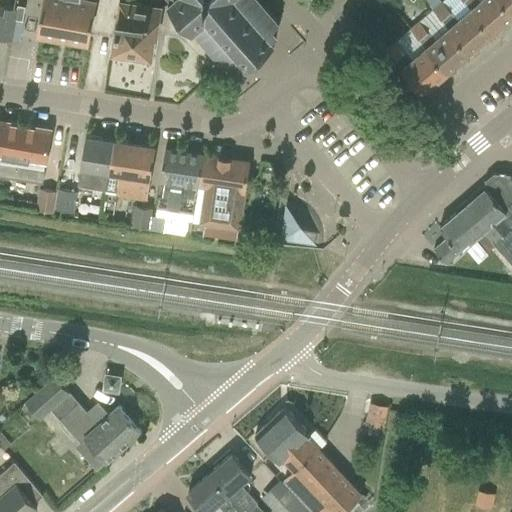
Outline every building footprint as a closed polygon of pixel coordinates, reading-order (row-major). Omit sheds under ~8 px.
[(45,0),(39,30),(89,39),(95,0),(45,0)] [(169,0),(169,1),(170,3),(176,9),(169,14),(181,27),(187,22),(192,27),(190,29),(191,30),(193,29),(194,28),(195,29),(203,38),(203,39),(201,41),(202,43),(205,41),(206,42),(206,41),(214,50),(214,51),(211,54),(213,56),(216,53),(216,54),(217,54),(225,63),(225,64),(222,66),(224,68),(226,66),(227,66),(228,66),(230,64),(237,73),(254,58),(255,59),(256,57),(256,56),(256,55),(256,54),(263,48),(264,49),(265,49),(266,49),(268,48),(267,47),(275,41),(274,41),(275,40),(274,38),(273,39),(272,37),(278,33),(273,27),(278,22),(279,21),(281,18),(280,16),(277,19),(277,18),(276,18),(268,9),(269,9),(268,8),(271,6),(269,4),(266,6),(260,0),(169,0)] [(427,0),(434,8),(442,1),(441,0),(427,0)] [(449,26),(471,50),(493,31),(465,0),(443,0),(442,1),(434,8),(433,9),(449,26)] [(511,14),(511,8),(503,0),(465,0),(493,31),(511,14)] [(511,0),(503,0),(511,8),(511,0)] [(121,2),(112,50),(152,56),(152,55),(153,55),(157,31),(161,8),(121,2)] [(0,37),(12,39),(16,18),(18,8),(17,8),(0,4),(0,37)] [(18,4),(17,8),(18,8),(16,18),(23,20),(26,6),(18,4)] [(426,46),(448,70),(471,50),(449,26),(435,38),(420,20),(410,28),(426,46)] [(397,40),(388,48),(424,90),(448,70),(426,46),(413,58),(397,40)] [(0,119),(0,154),(3,155),(9,121),(0,119)] [(9,121),(3,155),(15,157),(12,173),(43,178),(52,128),(9,121)] [(109,171),(115,139),(86,134),(79,184),(106,188),(109,171)] [(148,199),(156,145),(115,139),(109,171),(120,173),(116,194),(148,199)] [(194,220),(204,152),(166,146),(157,215),(152,214),(150,227),(164,230),(166,216),(194,220)] [(240,228),(250,160),(204,152),(194,220),(202,222),(205,223),(203,235),(237,240),(239,228),(240,228)] [(511,178),(510,176),(495,175),(487,181),(459,205),(457,207),(458,209),(440,225),(449,236),(434,249),(446,262),(476,237),(481,244),(488,252),(497,245),(510,260),(511,262),(511,178)] [(56,189),(40,187),(36,207),(52,209),(56,189)] [(56,208),(75,211),(78,190),(59,188),(56,208)] [(132,224),(150,227),(152,214),(152,207),(135,204),(132,224)] [(281,208),(280,239),(320,241),(321,210),(281,208)] [(39,416),(69,389),(56,374),(26,401),(39,416)] [(106,374),(104,388),(118,390),(120,376),(106,374)] [(120,404),(110,413),(98,400),(87,410),(79,400),(60,417),(80,440),(85,436),(99,452),(90,460),(97,469),(142,430),(120,404)] [(372,402),(368,422),(367,424),(382,427),(386,405),(372,402)] [(317,511),(341,511),(362,493),(319,447),(327,440),(316,429),(311,433),(285,405),(256,433),(281,460),(284,458),(294,469),(285,477),(317,511)] [(251,474),(233,452),(211,472),(228,492),(246,511),(253,505),(257,502),(248,492),(240,482),(251,474)] [(43,494),(15,461),(0,473),(0,504),(6,511),(30,511),(38,506),(34,502),(43,494)] [(228,492),(211,472),(189,491),(206,511),(217,502),(225,511),(245,511),(246,511),(228,492)] [(495,493),(479,490),(476,506),(492,509),(495,493)] [(311,511),(294,494),(276,511),(311,511)]
